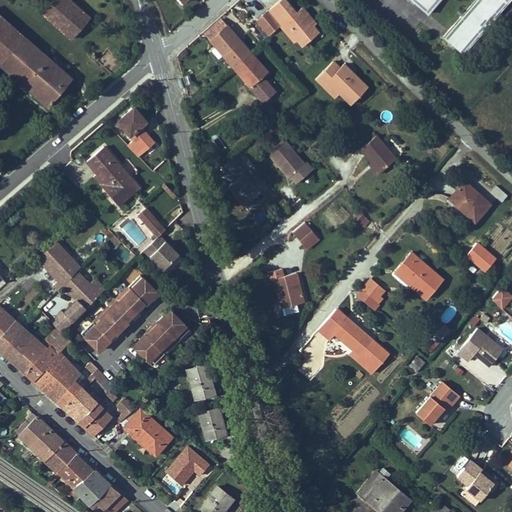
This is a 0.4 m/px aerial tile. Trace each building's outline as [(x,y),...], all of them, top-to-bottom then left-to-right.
[(70,37),(90,15),(72,0),(52,0),(41,12),(70,37)] [(310,23),(296,7),(290,12),(279,0),(273,0),(262,10),(274,24),(289,41),(291,39),(307,25),(310,23)] [(412,0),(426,13),(437,0),(412,0)] [(510,0),(474,0),(443,36),(463,53),(510,0)] [(263,34),(274,24),(262,10),(261,9),(250,19),(263,34)] [(71,76),(0,13),(0,64),(46,104),(71,76)] [(209,37),(225,23),(221,17),(204,31),(209,37)] [(256,55),(227,22),(225,23),(209,37),(208,38),(237,71),(256,55)] [(296,45),(312,31),(307,25),(291,39),(296,45)] [(268,69),(256,55),(237,71),(236,72),(262,101),(275,90),(262,74),(268,69)] [(333,59),(314,78),(333,97),(339,90),(351,102),(368,85),(343,62),(340,66),(333,59)] [(102,127),(121,145),(131,135),(125,130),(130,124),(117,111),(102,127)] [(375,133),(360,146),(370,158),(379,169),(395,157),(375,133)] [(312,169),(306,162),(304,163),(283,139),(267,152),(288,177),(290,175),(296,182),(312,169)] [(103,186),(119,204),(140,185),(103,144),(85,161),(95,173),(99,169),(109,181),(103,186)] [(258,190),(242,171),(243,170),(230,155),(220,164),(233,179),(228,184),(243,202),(258,190)] [(375,172),(379,169),(370,158),(366,161),(375,172)] [(92,175),(103,186),(109,181),(99,169),(95,173),(92,175)] [(458,180),(443,196),(472,221),(486,205),(458,180)] [(501,201),(507,194),(494,183),(488,190),(501,201)] [(165,228),(146,206),(137,214),(157,235),(165,228)] [(305,223),(294,232),(307,249),(319,239),(305,223)] [(160,234),(143,251),(161,268),(177,251),(160,234)] [(34,263),(53,246),(47,240),(33,252),(28,257),(34,263)] [(73,272),(74,271),(64,260),(53,246),(34,263),(48,280),(43,284),(52,294),(54,291),(58,287),(73,272)] [(443,277),(412,250),(397,267),(416,284),(413,287),(425,298),(443,277)] [(485,253),(478,260),(485,267),(492,260),(485,253)] [(304,300),(297,272),(284,275),(282,267),(266,271),(268,279),(271,278),(275,292),(277,291),(281,306),(296,302),(304,300)] [(394,271),(413,287),(416,284),(397,267),(394,271)] [(84,282),(73,272),(58,287),(70,298),(58,311),(68,321),(95,293),(84,282)] [(134,274),(76,333),(93,350),(99,344),(100,345),(106,339),(105,338),(110,332),(112,333),(123,322),(122,320),(133,308),(135,310),(146,298),(145,296),(151,290),(134,274)] [(384,289),(370,277),(356,294),(374,309),(379,302),(375,299),(380,295),(384,289)] [(86,279),(84,282),(95,293),(98,290),(86,279)] [(491,298),(503,308),(511,296),(511,294),(500,286),(491,298)] [(296,302),(281,306),(283,314),(299,310),(296,302)] [(348,352),(371,372),(389,351),(336,307),(318,329),(329,339),(334,333),(352,348),(348,352)] [(133,308),(122,320),(123,322),(135,310),(133,308)] [(135,340),(129,347),(148,365),(156,356),(155,354),(158,351),(160,353),(168,344),(166,342),(173,335),(175,337),(184,328),(165,310),(159,316),(157,315),(146,327),(147,328),(141,334),(140,333),(134,339),(135,340)] [(0,311),(0,347),(17,329),(0,311)] [(482,312),(478,317),(485,324),(490,318),(482,312)] [(435,349),(451,329),(443,323),(427,343),(435,349)] [(473,352),(489,365),(503,347),(477,326),(457,351),(467,359),(473,352)] [(28,339),(17,329),(0,347),(0,353),(6,360),(28,339)] [(38,348),(28,339),(6,360),(22,375),(46,353),(53,360),(68,344),(54,331),(38,348)] [(173,335),(166,342),(168,344),(175,337),(173,335)] [(53,360),(46,353),(22,375),(39,390),(61,368),(57,363),(53,360)] [(406,364),(415,372),(424,361),(415,353),(406,364)] [(61,359),(57,363),(61,368),(39,390),(56,406),(79,384),(82,381),(61,359)] [(106,390),(112,384),(91,360),(84,366),(106,390)] [(207,360),(184,366),(193,397),(215,391),(207,360)] [(442,380),(415,410),(429,423),(435,416),(449,401),(452,404),(460,395),(442,380)] [(85,391),(79,384),(56,406),(63,412),(85,391)] [(91,397),(85,391),(63,412),(70,419),(91,397)] [(108,392),(103,397),(107,402),(112,397),(108,392)] [(97,403),(91,397),(70,419),(76,424),(97,403)] [(115,423),(120,427),(134,411),(121,399),(114,407),(122,415),(115,423)] [(439,419),(452,404),(449,401),(435,416),(439,419)] [(114,421),(97,403),(76,424),(94,441),(114,421)] [(219,405),(197,410),(204,437),(225,431),(219,405)] [(64,440),(38,414),(36,416),(31,413),(15,432),(44,461),(64,440)] [(142,421),(135,414),(117,433),(119,434),(123,430),(129,436),(142,421)] [(163,439),(142,421),(129,436),(150,454),(163,439)] [(123,430),(119,434),(146,459),(150,454),(129,436),(123,430)] [(64,440),(44,461),(56,471),(76,451),(64,440)] [(162,468),(181,485),(194,471),(198,475),(209,463),(186,442),(162,468)] [(76,451),(56,471),(72,486),(92,467),(76,451)] [(475,474),(479,470),(466,459),(452,476),(463,485),(460,488),(475,501),(487,487),(489,485),(475,474)] [(92,467),(72,486),(71,487),(87,504),(89,503),(109,483),(110,481),(93,465),(92,467)] [(496,485),(479,470),(475,474),(489,485),(487,487),(491,491),(496,485)] [(377,472),(360,493),(382,511),(401,511),(411,500),(377,472)] [(109,483),(89,503),(92,506),(96,502),(104,510),(121,494),(109,483)] [(190,511),(215,511),(224,501),(209,489),(190,511)] [(121,494),(104,510),(106,511),(114,511),(128,499),(121,494)]
